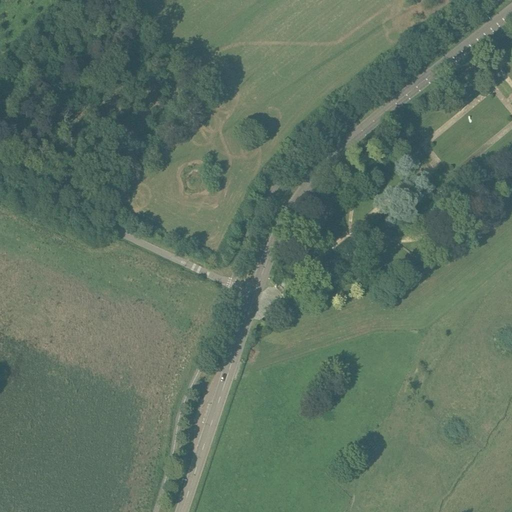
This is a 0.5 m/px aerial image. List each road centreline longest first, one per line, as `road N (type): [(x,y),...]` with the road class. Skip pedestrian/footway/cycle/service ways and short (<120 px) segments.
road 1 (tertiary): [(256,290),(284,222),(322,166),(511,12)]
road 2 (unclassified): [(256,290),(0,177)]
road 3 (tertiary): [(183,511),(256,290)]
